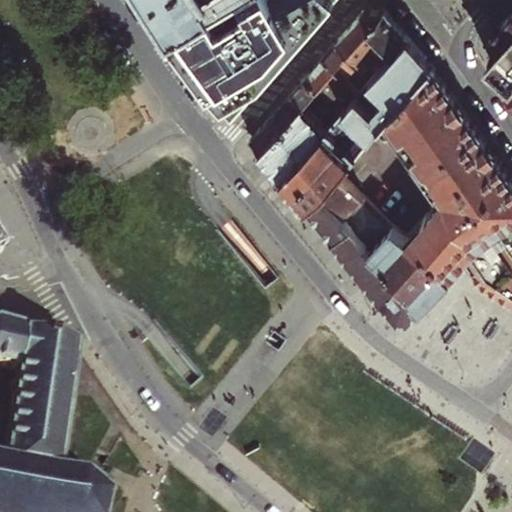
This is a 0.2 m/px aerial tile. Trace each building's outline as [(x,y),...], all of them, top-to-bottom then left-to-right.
[(150,0),(151,1),(162,17),(171,31),(224,0),(150,0)] [(210,87),(234,113),(291,46),(332,0),(224,0),(171,31),(203,76),(210,87)] [(375,7),(365,7),(339,37),(352,49),(337,66),(361,88),(393,52),(380,38),(370,28),(386,9),(385,8),(375,7)] [(511,8),(494,28),(499,32),(500,43),(489,54),(495,60),(498,64),(499,71),(511,95),(511,8)] [(380,38),(397,21),(394,17),(386,9),(370,28),(380,38)] [(393,52),(408,34),(403,28),(397,21),(380,38),(393,52)] [(392,112),(433,62),(423,51),(408,34),(393,52),(361,88),(366,92),(369,89),(392,112)] [(333,44),(325,54),(337,66),(352,49),(339,37),(333,44)] [(275,167),(283,176),(325,128),(312,110),(330,90),(346,104),(355,95),(361,88),(337,66),(325,54),(322,56),(320,58),(332,69),(316,87),(304,100),(282,125),(261,149),(266,155),(275,167)] [(332,69),(320,58),(313,67),(305,76),(316,87),(332,69)] [(390,113),(448,191),(405,232),(450,274),(462,260),(467,255),(475,267),(482,277),(511,297),(511,169),(508,165),(494,145),(479,125),(465,107),(455,93),(443,76),(433,62),(392,112),(390,113)] [(316,87),(305,76),(300,81),(293,90),(304,100),(316,87)] [(304,100),(293,90),(282,101),(271,114),(282,125),(304,100)] [(383,122),(355,95),(346,104),(342,109),(357,124),(370,136),(383,122)] [(325,128),(283,176),(290,185),(295,192),(341,142),(336,137),(347,124),(353,129),(357,124),(342,109),(325,128)] [(262,124),(251,136),(261,149),(282,125),(271,114),(262,124)] [(341,142),(295,192),(301,199),(306,205),(323,187),(340,168),(370,136),(357,124),(353,129),(358,134),(346,147),(341,142)] [(365,193),(340,168),(323,187),(353,220),(367,236),(366,238),(420,306),(436,289),(448,276),(450,274),(405,232),(392,221),(381,209),(376,214),(387,226),(381,232),(354,203),(365,193)] [(323,187),(306,205),(320,223),(332,238),(353,220),(323,187)] [(353,220),(332,238),(362,275),(365,278),(397,319),(403,320),(408,320),(420,306),(366,238),(367,236),(353,220)] [(0,366),(15,370),(21,332),(0,326),(0,366)] [(56,475),(72,346),(21,332),(15,370),(3,465),(56,475)] [(3,465),(0,464),(0,511),(94,511),(94,508),(99,508),(99,504),(94,504),(78,479),(56,475),(3,465)]
